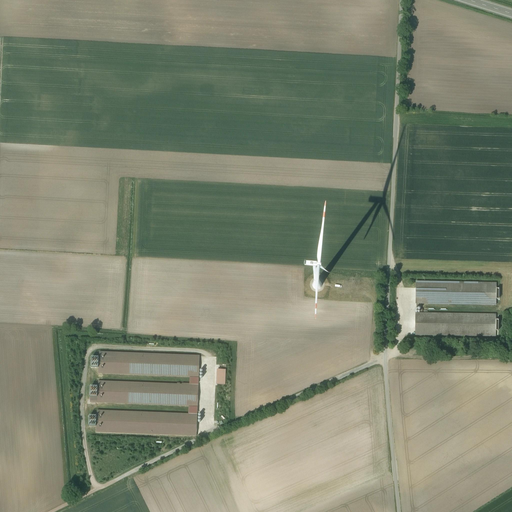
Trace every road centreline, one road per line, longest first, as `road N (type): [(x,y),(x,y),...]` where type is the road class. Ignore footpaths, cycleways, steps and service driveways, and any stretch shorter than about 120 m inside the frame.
road 1 (unclassified): [(399,511),(385,359),(401,0)]
road 2 (track): [(52,511),(238,419),(385,359)]
road 3 (track): [(511,356),(385,359)]
